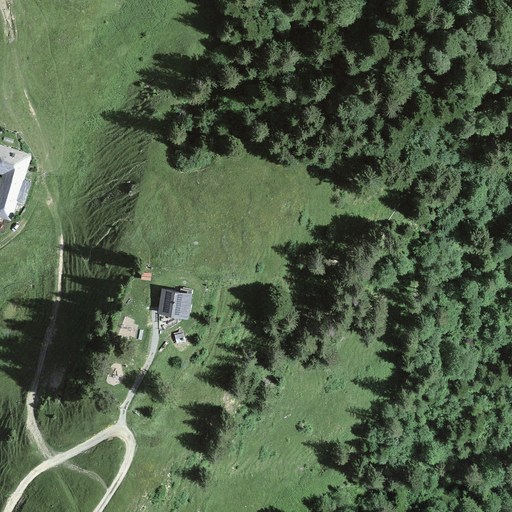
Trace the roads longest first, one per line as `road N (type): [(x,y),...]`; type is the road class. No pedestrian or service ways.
road 1 (track): [(53,462),(110,432),(125,433),(130,453),(111,493)]
road 2 (track): [(118,430),(150,358),(155,314)]
